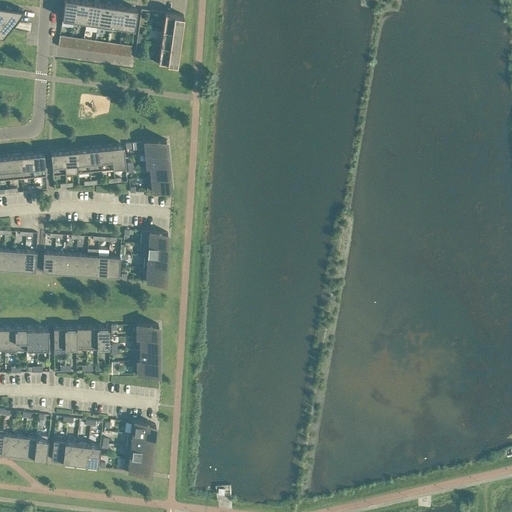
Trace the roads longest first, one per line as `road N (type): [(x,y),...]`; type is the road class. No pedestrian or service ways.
road 1 (residential): [(0,212),(68,204),(169,211)]
road 2 (residential): [(0,135),(37,124),(45,0)]
road 3 (residential): [(0,391),(157,404)]
